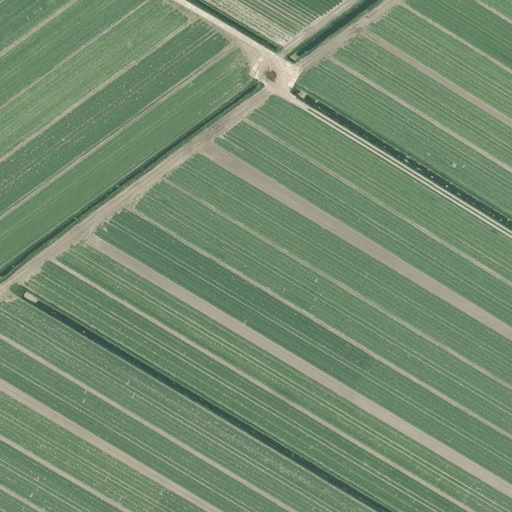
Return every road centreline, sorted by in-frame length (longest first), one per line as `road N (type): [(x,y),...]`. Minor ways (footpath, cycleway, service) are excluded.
road 1 (track): [(288,74),(273,90),(511,238)]
road 2 (track): [(288,74),(175,0)]
